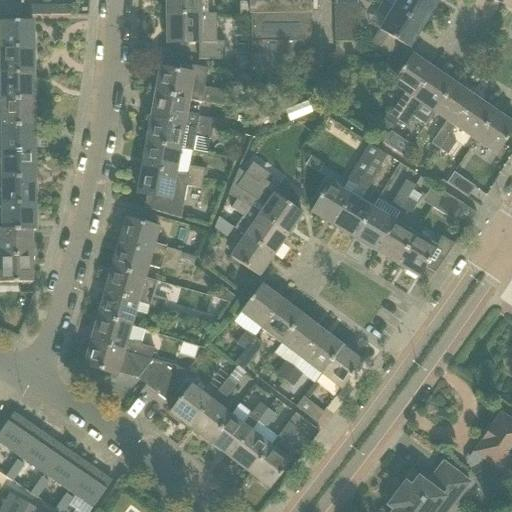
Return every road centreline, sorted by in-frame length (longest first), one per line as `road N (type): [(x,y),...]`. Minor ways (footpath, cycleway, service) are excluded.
road 1 (residential): [(120,0),(97,177),(50,343),(30,380)]
road 2 (residential): [(490,241),(292,511)]
road 3 (residential): [(323,511),(510,254)]
road 4 (residential): [(207,511),(115,435),(30,380)]
